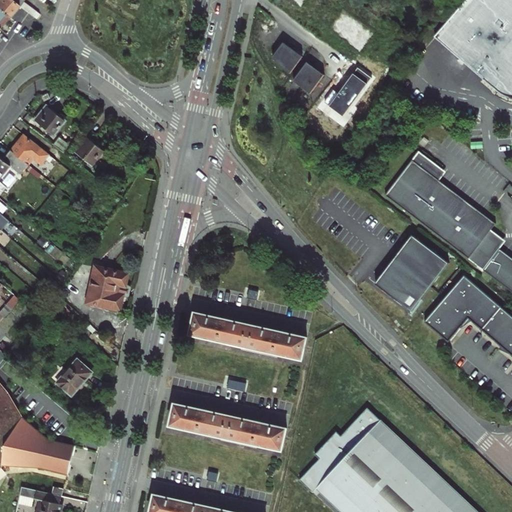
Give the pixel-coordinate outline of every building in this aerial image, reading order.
[(0,0),(0,8),(10,17),(20,6),(13,0),(0,0)] [(511,0),(467,0),(436,38),(486,79),(486,81),(499,92),(503,95),(508,96),(511,98),(511,97),(511,0)] [(10,17),(0,8),(0,28),(10,17)] [(344,9),(329,29),(361,53),(376,33),(344,9)] [(446,46),(436,38),(427,49),(441,53),(446,46)] [(303,57),(284,43),(273,57),(279,65),(290,74),(303,57)] [(307,62),(293,81),(310,94),(325,75),(319,71),(318,72),(312,68),(313,66),(307,62)] [(325,103),(344,117),(373,78),(359,68),(339,94),(335,90),(325,103)] [(308,97),(302,92),(298,98),(304,102),(308,97)] [(47,105),(36,120),(55,135),(67,120),(66,119),(66,118),(62,114),(59,115),(47,105)] [(11,150),(29,165),(34,159),(42,165),(50,155),(25,134),(11,150)] [(85,135),(74,149),(93,165),(105,150),(103,149),(105,147),(99,142),(97,144),(85,135)] [(60,137),(54,144),(65,153),(71,145),(60,137)] [(12,167),(22,175),(29,165),(11,150),(4,160),(0,156),(0,179),(0,180),(12,167)] [(493,225),(432,178),(436,173),(414,156),(383,195),(511,294),(511,260),(497,249),(502,242),(488,231),(493,225)] [(448,261),(413,235),(378,283),(413,309),(448,261)] [(95,264),(87,301),(120,308),(123,293),(123,292),(117,290),(118,282),(125,283),(126,281),(128,272),(95,264)] [(426,320),(449,341),(470,318),(511,354),(511,314),(466,275),(426,320)] [(123,292),(123,293),(127,292),(129,285),(126,281),(125,283),(118,282),(117,290),(123,292)] [(13,307),(20,298),(18,297),(15,294),(8,303),(13,307)] [(5,315),(13,307),(8,303),(1,311),(5,315)] [(196,313),(191,334),(303,360),(308,338),(282,332),(282,331),(275,329),(275,331),(228,320),(227,319),(221,317),(219,318),(196,313)] [(0,321),(0,323),(4,328),(10,321),(4,317),(0,321)] [(7,335),(1,341),(10,349),(16,343),(7,335)] [(16,360),(27,347),(18,340),(16,343),(10,349),(7,352),(16,360)] [(10,349),(1,341),(0,341),(0,347),(7,353),(7,352),(10,349)] [(92,372),(79,360),(63,378),(59,382),(73,394),(92,372)] [(0,467),(4,465),(41,467),(63,472),(70,443),(49,438),(23,416),(9,391),(0,380),(0,467)] [(170,425),(283,450),(287,428),(262,422),(255,420),(254,421),(208,411),(207,409),(201,408),(199,409),(175,403),(170,425)] [(317,489),(340,511),(474,511),(366,409),(340,437),(336,432),(314,455),(319,459),(299,480),(313,493),(317,489)] [(60,503),(62,495),(52,493),(51,492),(21,486),(19,494),(41,499),(37,511),(59,511),(62,503),(60,503)] [(52,493),(62,495),(63,488),(54,486),(52,493)] [(151,511),(239,511),(235,511),(234,511),(188,502),(187,501),(180,499),(179,500),(155,495),(151,511)]
